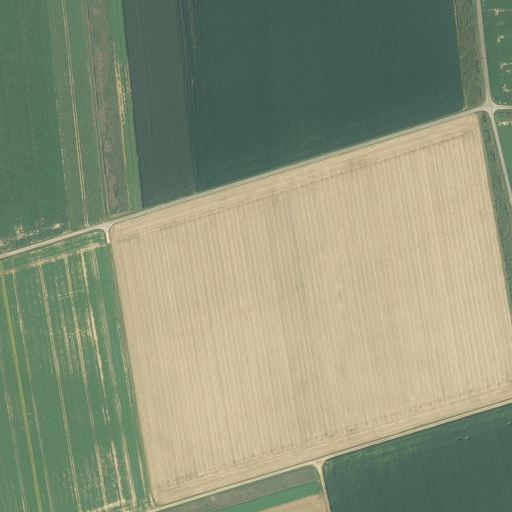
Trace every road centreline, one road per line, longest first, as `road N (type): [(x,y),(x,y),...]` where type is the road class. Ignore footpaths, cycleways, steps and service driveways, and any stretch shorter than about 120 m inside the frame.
road 1 (track): [(82,0),(105,224),(151,511)]
road 2 (track): [(490,107),(0,257)]
road 3 (track): [(511,405),(167,511)]
